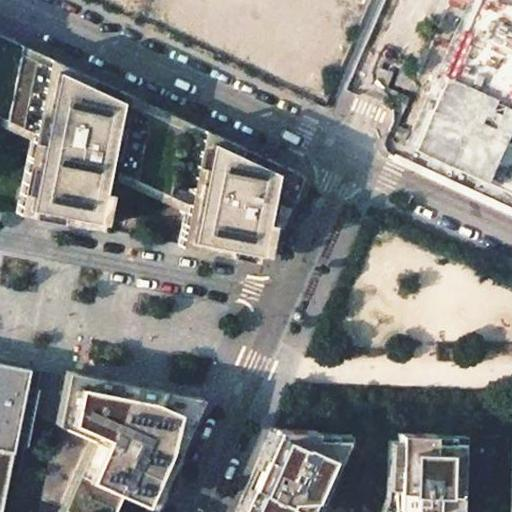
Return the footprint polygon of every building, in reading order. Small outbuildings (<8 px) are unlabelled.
[(511,0),(476,0),(417,151),(511,194),(511,0)] [(0,105),(5,107),(18,43),(0,34),(0,105)] [(98,228),(108,176),(182,210),(176,243),(258,260),(297,172),(261,155),(194,125),(131,95),(63,64),(18,43),(5,107),(1,127),(29,138),(14,211),(98,228)] [(0,491),(25,366),(0,361),(0,491)] [(68,375),(39,370),(30,413),(57,425),(68,375)] [(196,400),(68,375),(57,425),(93,441),(61,511),(105,511),(115,489),(150,504),(196,400)] [(270,430),(234,511),(309,511),(343,437),(312,436),(312,429),(274,428),(272,430),(270,430)] [(389,506),(387,511),(454,511),(456,507),(458,440),(430,439),(430,432),(396,431),(394,489),(390,489),(389,506)]
